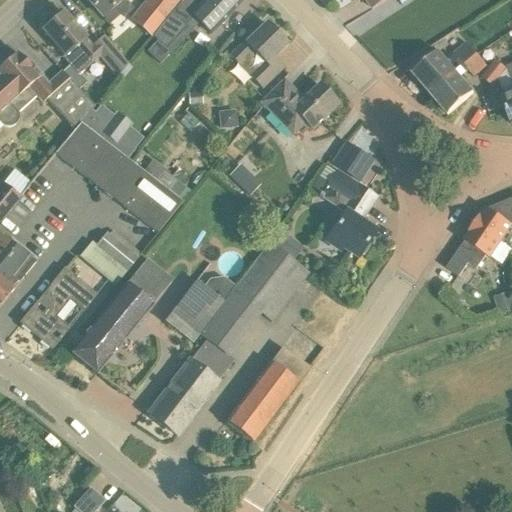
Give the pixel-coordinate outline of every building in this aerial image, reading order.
[(87,0),(104,19),(116,8),(124,18),(134,9),(126,0),(87,0)] [(165,21),(171,14),(161,5),(164,0),(147,0),(144,4),(165,21)] [(181,0),(171,14),(165,21),(152,36),(166,50),(186,28),(184,26),(193,17),(191,15),(206,0),(181,0)] [(211,35),(233,13),(245,0),(206,0),(191,15),(193,17),(211,35)] [(69,66),(62,72),(79,91),(85,85),(79,77),(101,59),(117,78),(128,65),(104,37),(92,47),(64,14),(44,31),(66,57),(64,59),(69,66)] [(272,59),(287,45),(267,25),(232,59),(262,90),(283,70),(272,59)] [(465,67),(478,55),(467,43),(454,54),(455,55),(460,61),(465,67)] [(431,96),(465,67),(460,61),(452,68),(444,58),(439,52),(413,75),(415,78),(414,79),(420,87),(422,86),(431,96)] [(75,131),(81,124),(82,125),(92,111),(94,108),(78,91),(79,91),(62,72),(47,85),(42,79),(43,78),(38,71),(37,71),(31,64),(28,67),(17,54),(7,63),(1,65),(0,67),(0,77),(1,78),(0,79),(0,123),(4,127),(8,129),(11,128),(14,127),(16,126),(18,123),(19,121),(19,118),(19,115),(35,99),(43,106),(47,103),(75,131)] [(488,67),(478,55),(465,67),(470,73),(475,78),(488,67)] [(496,61),(482,78),(493,87),(507,70),(496,61)] [(511,65),(507,68),(511,79),(511,94),(502,98),(511,125),(511,65)] [(462,79),(470,73),(465,67),(431,96),(439,106),(437,107),(444,115),(446,113),(448,116),(474,94),(462,79)] [(319,86),(303,101),(284,80),(260,104),(293,138),(306,125),(312,131),(339,106),(319,86)] [(190,106),(203,105),(202,93),(189,94),(190,106)] [(141,142),(99,110),(96,114),(92,111),(82,125),(81,126),(127,161),(141,142)] [(81,126),(82,125),(81,124),(75,131),(56,155),(158,234),(182,203),(177,199),(144,173),(144,174),(127,161),(81,126)] [(371,162),(345,144),(331,165),(358,182),(371,162)] [(144,173),(177,199),(185,188),(164,173),(165,171),(153,162),(144,173)] [(359,188),(357,186),(336,173),(320,198),(344,214),(326,239),(342,251),(344,248),(359,258),(361,254),(364,256),(370,247),(367,245),(375,233),(360,223),(376,199),(359,188)] [(261,186),(251,177),(240,188),(250,197),(261,186)] [(0,224),(20,200),(2,185),(0,187),(0,224)] [(511,228),(511,199),(487,210),(486,209),(475,226),(502,243),(511,228)] [(490,261),(502,243),(475,226),(464,242),(465,243),(447,269),(459,278),(469,264),(477,270),(486,258),(490,261)] [(81,258),(96,270),(115,286),(141,254),(113,231),(110,235),(107,234),(94,250),(90,247),(81,258)] [(272,244),(283,253),(293,240),(282,232),(272,244)] [(36,262),(6,238),(0,233),(0,307),(6,300),(36,262)] [(273,323),(310,274),(283,253),(272,244),(270,243),(238,284),(232,292),(273,323)] [(97,375),(110,360),(173,281),(148,260),(71,354),(97,375)] [(21,324),(52,349),(59,342),(60,342),(97,297),(81,283),(65,270),(34,309),(21,324)] [(225,303),(204,287),(197,281),(164,323),(193,345),(225,303)] [(511,292),(494,298),(500,316),(511,311),(511,292)] [(466,300),(455,294),(452,299),(462,306),(466,300)] [(235,361),(230,356),(208,339),(192,360),(219,381),(235,361)] [(309,369),(282,348),(226,423),(253,444),(309,369)] [(177,437),(219,381),(192,360),(149,416),(177,437)] [(90,488),(73,507),(78,511),(95,511),(105,502),(90,488)]
